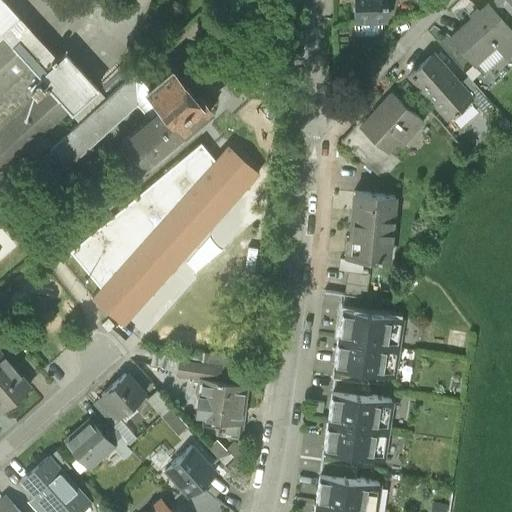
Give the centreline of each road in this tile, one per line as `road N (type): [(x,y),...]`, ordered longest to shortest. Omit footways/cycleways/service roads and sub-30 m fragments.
road 1 (residential): [(264,511),(289,413),(313,132)]
road 2 (residential): [(448,0),(313,132)]
road 3 (residential): [(0,449),(87,376),(98,355)]
road 4 (residential): [(313,132),(312,0)]
